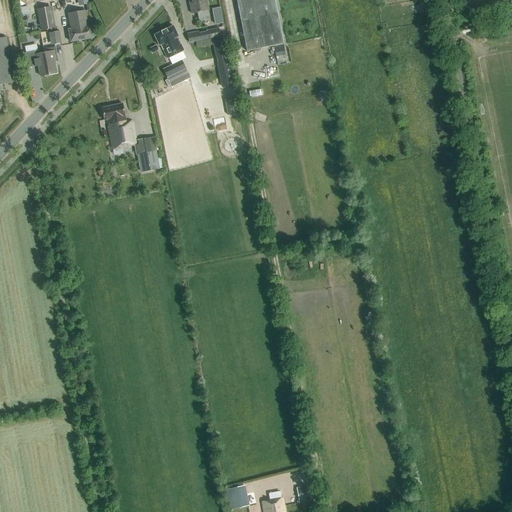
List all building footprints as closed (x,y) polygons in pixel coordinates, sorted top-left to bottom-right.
[(188,0),(192,14),(197,13),(199,21),(210,19),(206,0),(188,0)] [(274,0),(235,0),(246,52),(283,45),(274,0)] [(37,9),(40,30),(55,28),(51,7),(37,9)] [(223,23),(220,7),(211,9),(214,24),(223,23)] [(87,26),(85,11),(67,14),(70,29),(68,29),(70,42),(93,38),(91,26),(87,26)] [(167,59),(183,51),(177,38),(178,37),(173,26),(154,35),(159,46),(160,45),(167,59)] [(200,41),(220,36),(218,28),(206,31),(207,32),(198,33),(200,41)] [(48,33),(50,45),(60,43),(58,31),(48,33)] [(2,85),(14,83),(6,37),(0,38),(0,91),(3,91),(2,85)] [(225,38),(213,41),(223,88),(234,86),(225,38)] [(39,43),(27,46),(29,51),(41,48),(39,43)] [(55,47),(43,49),(48,75),(57,73),(55,63),(58,62),(55,47)] [(283,48),(274,50),(275,56),(284,55),(283,48)] [(48,75),(43,49),(32,52),(35,67),(38,66),(40,76),(48,75)] [(181,60),(163,69),(168,80),(165,81),(167,86),(170,85),(171,87),(190,78),(181,60)] [(262,89),(249,91),(250,98),(263,95),(262,89)] [(226,110),(239,107),(238,102),(236,103),(235,98),(224,100),(226,110)] [(107,120),(112,149),(113,155),(122,154),(120,148),(135,145),(137,145),(136,141),(133,121),(126,122),(125,117),(122,104),(101,108),(104,121),(107,120)] [(140,173),(159,169),(154,137),(136,141),(137,145),(135,145),(140,173)] [(296,487),(299,504),(314,501),(311,485),(296,487)] [(245,486),(226,490),(230,510),(249,505),(245,486)] [(284,511),(282,499),(262,503),(263,511),(284,511)]
